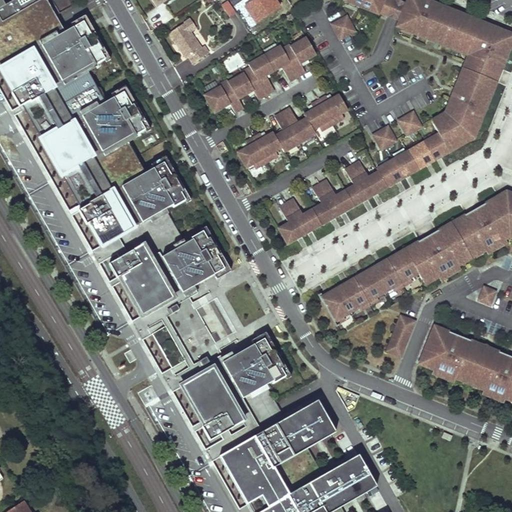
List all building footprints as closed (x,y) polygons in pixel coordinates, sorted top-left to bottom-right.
[(343,511),(340,507),(376,487),(358,455),(323,475),(308,448),(335,432),(317,400),(285,419),(265,384),(272,381),(273,383),(285,376),(280,368),(282,367),(273,351),(258,359),(251,346),(226,360),(185,291),(211,276),(203,263),(218,255),(209,239),(207,240),(202,231),(191,238),(192,240),(185,244),(165,209),(172,205),(173,207),(185,201),(180,193),(182,191),(173,175),(158,184),(151,170),(145,173),(125,139),(132,135),(133,137),(145,130),(140,122),(142,121),(133,105),(118,113),(111,100),(105,103),(85,68),(92,65),(93,66),(109,57),(104,49),(106,48),(97,32),(78,42),(71,29),(64,33),(45,0),(12,0),(5,4),(0,7),(0,67),(14,92),(11,93),(22,111),(24,110),(79,205),(81,209),(78,211),(86,225),(89,223),(101,246),(111,262),(142,316),(151,334),(171,368),(181,386),(201,421),(199,423),(219,456),(251,438),(255,446),(244,452),(243,450),(234,456),(234,457),(225,462),(248,504),(252,511),(343,511)] [(252,0),(249,3),(257,16),(274,4),(270,0),(252,0)] [(391,0),(343,0),(377,13),(379,10),(387,13),(392,0),(391,0)] [(398,21),(405,2),(400,0),(399,0),(391,0),(392,0),(387,13),(379,10),(377,13),(393,19),(398,21)] [(494,81),(500,68),(501,69),(506,55),(502,54),(505,46),(500,35),(492,32),(494,28),(489,26),(489,25),(474,19),(474,20),(461,15),(461,14),(441,6),(440,10),(424,4),(425,0),(406,0),(405,2),(398,21),(423,32),(422,35),(426,37),(426,38),(440,44),(442,39),(468,50),(467,55),(472,57),(467,70),(461,67),(455,82),(458,83),(455,92),(452,91),(446,106),(449,108),(446,115),(445,116),(443,113),(430,120),(438,133),(448,152),(458,147),(456,143),(469,135),(475,120),(479,121),(481,116),(482,117),(487,102),(483,101),(487,93),(491,94),(496,81),(494,81)] [(441,6),(427,0),(425,0),(424,4),(440,10),(441,6)] [(223,4),(227,17),(235,14),(231,1),(223,4)] [(353,31),(345,16),(331,24),(339,39),(353,31)] [(189,58),(193,64),(208,54),(204,47),(201,48),(190,32),(196,28),(190,20),(169,34),(176,44),(178,43),(180,46),(178,48),(186,59),(189,58)] [(423,32),(398,21),(396,26),(426,38),(426,37),(422,35),(423,32)] [(506,55),(511,41),(511,34),(489,25),(489,26),(494,28),(492,32),(500,35),(505,46),(502,54),(506,55)] [(288,44),(281,48),(297,77),(304,73),(301,67),(299,64),(307,60),(315,55),(305,37),(289,46),(288,44)] [(468,50),(442,39),(440,44),(467,55),(468,50)] [(279,45),(263,55),(273,72),(280,68),(289,82),(297,77),(281,48),(279,45)] [(248,64),(249,67),(266,95),(273,91),(264,77),(273,72),(263,55),(248,64)] [(467,70),(472,57),(467,55),(461,67),(467,70)] [(242,74),(228,82),(238,99),(246,95),(252,91),(254,94),(257,100),(266,95),(249,67),(241,72),(242,74)] [(219,87),(204,96),(214,113),(222,108),(229,104),(231,107),(234,113),(243,108),(238,99),(228,82),(227,80),(218,85),(219,87)] [(325,96),(318,100),(332,125),(343,118),(341,114),(347,110),(338,95),(332,99),(328,101),(325,96)] [(305,119),(312,130),(318,127),(321,131),(332,125),(318,100),(310,105),(313,110),(310,111),(303,115),(305,119)] [(289,109),(281,113),(299,143),(314,134),(312,130),(305,119),(297,123),(289,109)] [(406,134),(420,126),(412,112),(397,120),(406,134)] [(277,116),(274,117),(282,132),(274,136),(281,147),(284,152),(299,143),(281,113),(277,116)] [(458,147),(473,138),(482,117),(481,116),(479,121),(475,120),(469,135),(456,143),(458,147)] [(395,141),(386,127),(372,135),(381,149),(395,141)] [(259,134),(252,138),(266,162),(277,156),(274,151),(281,147),(274,136),(272,133),(266,136),(262,139),(259,134)] [(386,188),(448,152),(438,133),(376,169),(377,172),(386,188)] [(266,162),(252,138),(248,141),(244,142),(247,147),(237,153),(246,168),(252,165),(254,169),(266,162)] [(375,194),(386,188),(377,172),(367,177),(358,162),(343,170),(353,186),(334,196),(325,180),(311,189),(320,205),(302,215),(293,199),(279,207),(288,223),(278,229),(287,244),(299,238),(309,232),(332,219),(342,213),(364,200),(375,194)] [(333,320),(417,272),(420,276),(422,279),(435,271),(437,276),(457,264),(455,260),(482,244),(484,249),(507,236),(505,232),(511,229),(511,200),(507,198),(506,192),(488,202),(485,204),(489,211),(479,217),(475,209),(465,215),(467,220),(458,225),(440,235),(442,238),(432,243),(428,236),(418,242),(421,246),(407,254),(405,249),(397,254),(398,256),(379,267),(378,265),(374,267),(363,273),(365,275),(359,278),(345,286),(344,284),(337,288),(330,292),(331,294),(321,300),(333,320)] [(457,264),(484,249),(482,244),(455,260),(457,264)] [(440,280),(460,268),(457,264),(437,276),(440,280)] [(424,283),(437,276),(435,271),(422,279),(424,283)] [(336,326),(420,276),(417,272),(333,320),(336,326)] [(490,306),(495,293),(484,288),(479,301),(490,306)] [(401,357),(415,322),(396,315),(382,350),(401,357)] [(449,333),(434,327),(432,332),(447,338),(449,333)] [(432,332),(421,360),(435,366),(433,371),(455,380),(457,375),(485,386),(483,391),(505,400),(507,395),(511,397),(511,367),(506,365),(510,357),(505,355),(499,353),(497,358),(468,346),(470,341),(463,338),(460,337),(457,345),(446,341),(447,338),(432,332)] [(457,345),(460,337),(449,333),(447,338),(446,341),(457,345)] [(499,353),(470,341),(468,346),(497,358),(499,353)] [(435,366),(421,360),(419,365),(433,371),(435,366)] [(455,380),(433,371),(432,375),(454,384),(455,380)] [(485,386),(457,375),(455,380),(483,391),(485,386)] [(505,400),(483,391),(481,396),(503,404),(505,400)] [(452,436),(443,432),(441,438),(450,442),(452,436)] [(251,438),(219,456),(223,463),(225,462),(234,457),(234,456),(243,450),(244,452),(255,446),(251,438)] [(28,511),(23,502),(7,511),(28,511)]
